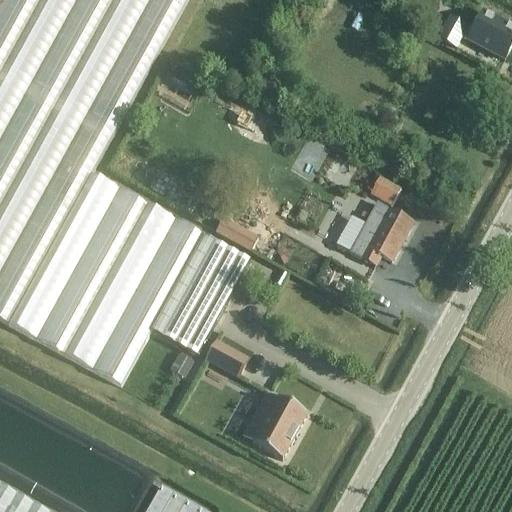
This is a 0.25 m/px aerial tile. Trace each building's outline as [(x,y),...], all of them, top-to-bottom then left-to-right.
[(5,0),(0,10),(0,321),(122,388),(152,333),(199,359),(252,263),(93,176),(189,0),(5,0)] [(462,39),(505,62),(511,47),(511,29),(484,14),(475,31),(449,18),(437,42),(455,51),(462,39)] [(365,194),(391,208),(401,191),(375,176),(365,194)] [(360,260),(376,269),(381,259),(392,264),(413,226),(388,211),(389,208),(380,203),(374,213),(367,225),(351,254),(353,256),(360,260)] [(258,236),(224,218),(216,233),(250,251),(258,236)] [(238,381),(248,363),(217,345),(207,363),(238,381)] [(180,357),(171,373),(182,379),(191,363),(180,357)] [(284,462),(308,418),(278,401),(253,445),(284,462)] [(0,511),(40,511),(0,489),(0,511)]
